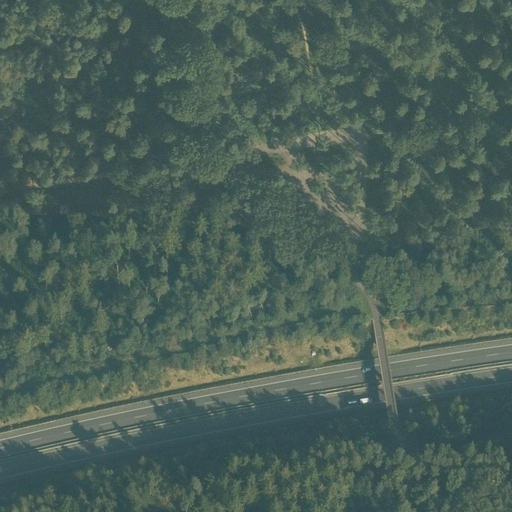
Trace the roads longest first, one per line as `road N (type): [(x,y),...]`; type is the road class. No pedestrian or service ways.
road 1 (motorway): [(0,467),(267,409),(511,369)]
road 2 (motorway): [(511,349),(266,386),(0,445)]
road 3 (unclassified): [(511,434),(434,457),(405,447),(396,438),(376,313),(365,290),(211,157)]
road 4 (track): [(365,290),(355,245),(359,134),(211,157)]
road 5 (track): [(211,157),(0,192)]
